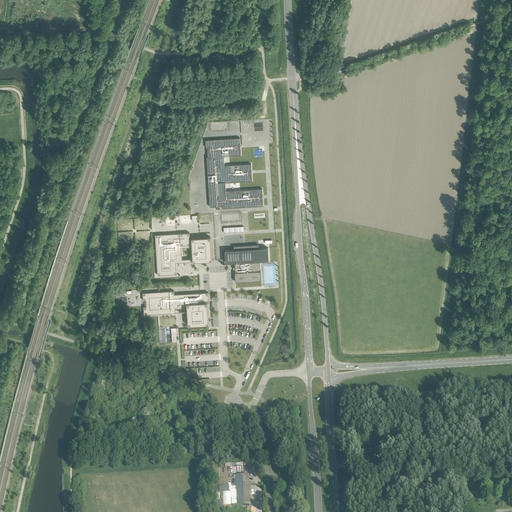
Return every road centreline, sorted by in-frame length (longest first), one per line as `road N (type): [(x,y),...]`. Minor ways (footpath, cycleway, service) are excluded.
road 1 (secondary): [(328,371),(294,115)]
road 2 (secondary): [(294,115),(308,372)]
road 3 (tertiary): [(328,371),(511,360)]
road 4 (track): [(346,77),(471,32),(480,0)]
road 5 (secondary): [(336,511),(328,371)]
road 6 (secondary): [(308,372),(317,511)]
road 7 (residential): [(242,377),(235,392),(245,409),(269,374),(308,372)]
